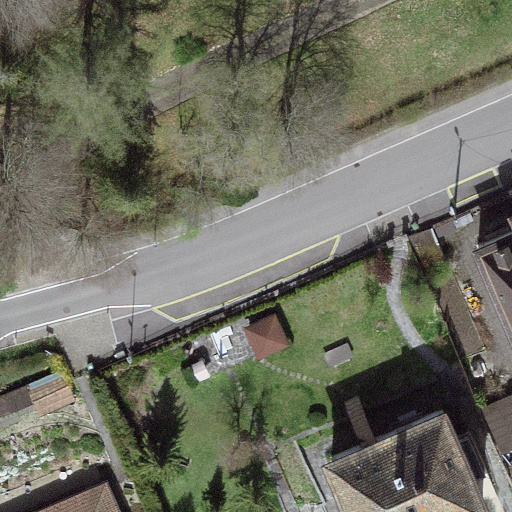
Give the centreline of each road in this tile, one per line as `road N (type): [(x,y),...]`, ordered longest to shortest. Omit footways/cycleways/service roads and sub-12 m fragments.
road 1 (tertiary): [(511,117),(175,262),(0,311)]
road 2 (unknown): [(372,0),(82,144),(54,172),(39,204),(42,299)]
